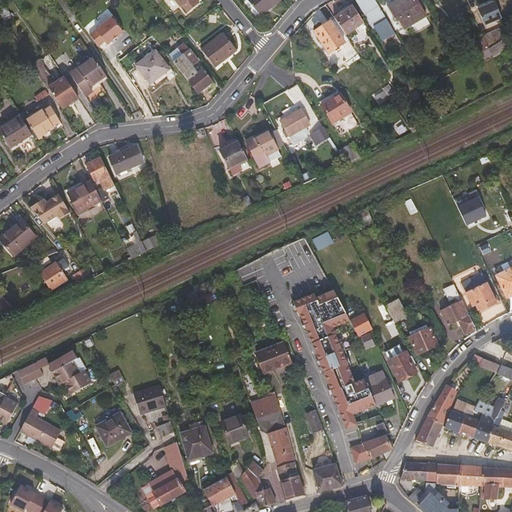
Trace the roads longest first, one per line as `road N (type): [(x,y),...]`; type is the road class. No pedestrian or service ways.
road 1 (residential): [(268,51),(233,101),(213,114),(101,135),(0,203)]
road 2 (residential): [(356,492),(279,284)]
road 3 (residential): [(395,452),(441,376),(511,326)]
